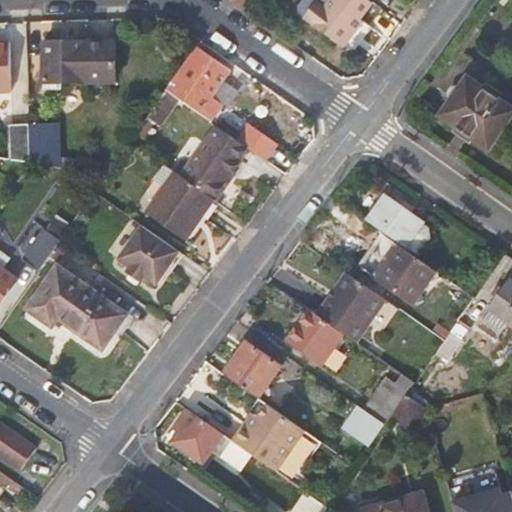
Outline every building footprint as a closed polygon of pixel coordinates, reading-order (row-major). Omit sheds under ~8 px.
[(233,0),(233,2),(245,10),(248,0),(233,0)] [(365,19),(362,15),(372,0),(371,0),(330,0),(325,7),(322,4),(312,19),(345,46),(365,19)] [(317,1),(307,16),(312,19),(322,4),(317,1)] [(203,52),(208,46),(201,41),(167,91),(178,99),(212,122),(223,106),(212,98),(232,72),(203,52)] [(0,92),(11,92),(9,43),(0,42),(0,92)] [(119,82),(117,43),(101,44),(103,82),(119,82)] [(59,85),(103,82),(101,44),(44,46),(44,86),(59,85)] [(491,153),(511,122),(511,110),(501,103),(506,96),(489,84),(484,90),(470,80),(464,89),(461,87),(452,100),(454,102),(443,119),(491,153)] [(175,104),(178,99),(167,91),(163,96),(175,104)] [(160,124),(175,104),(163,96),(149,116),(160,124)] [(13,123),(14,160),(63,158),(61,121),(13,123)] [(278,145),(249,125),(239,141),(249,148),(267,161),(278,145)] [(249,148),(239,141),(219,127),(211,139),(209,138),(184,170),(183,177),(215,200),(242,162),(240,161),(249,148)] [(186,241),(215,200),(183,177),(165,164),(155,179),(165,188),(147,213),(186,241)] [(385,200),(368,224),(401,247),(418,259),(431,240),(431,231),(422,226),(422,224),(385,200)] [(145,277),(157,285),(180,252),(144,226),(121,259),(136,271),(133,275),(142,282),(145,277)] [(40,237),(24,261),(40,273),(57,249),(40,237)] [(418,259),(401,247),(378,279),(414,305),(437,272),(418,259)] [(103,347),(126,314),(59,268),(30,309),(51,323),(57,316),(103,347)] [(0,305),(17,282),(0,269),(0,305)] [(317,315),(346,336),(358,344),(388,301),(348,273),(317,315)] [(511,328),(511,282),(509,280),(487,312),(511,328)] [(317,315),(310,311),(290,341),(326,365),(346,336),(317,315)] [(450,336),(446,342),(435,357),(447,365),(461,345),(450,336)] [(248,344),(226,376),(262,401),(284,368),(248,344)] [(397,371),(367,413),(387,426),(394,417),(408,396),(416,385),(397,371)] [(414,431),(428,412),(408,396),(394,417),(414,431)] [(317,439),(263,402),(235,443),(272,468),(276,463),(292,474),(317,439)] [(367,413),(359,407),(341,433),(369,452),(387,426),(367,413)] [(172,444),(175,447),(201,465),(224,435),(194,415),(189,412),(172,436),(176,440),(172,444)] [(0,458),(20,473),(36,451),(0,425),(0,458)] [(455,505),(456,511),(508,511),(502,492),(455,505)] [(296,511),(327,511),(330,508),(309,494),(296,511)] [(394,504),(396,511),(431,511),(426,496),(394,504)]
